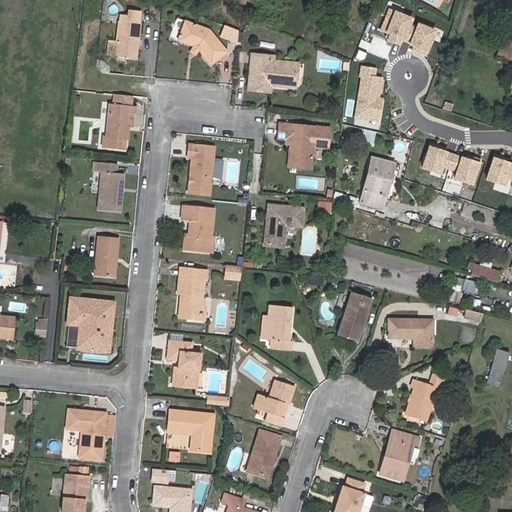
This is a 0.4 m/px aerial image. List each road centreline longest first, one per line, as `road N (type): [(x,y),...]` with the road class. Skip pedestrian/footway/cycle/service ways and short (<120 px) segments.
road 1 (residential): [(229,109),(165,103),(136,378)]
road 2 (residential): [(294,511),(332,393),(355,396)]
road 3 (residential): [(511,140),(427,125),(414,111),(407,70)]
road 4 (residential): [(0,367),(136,378)]
road 5 (residential): [(136,378),(132,511)]
